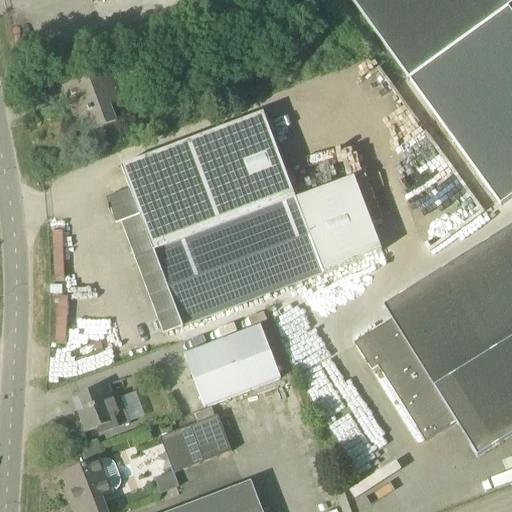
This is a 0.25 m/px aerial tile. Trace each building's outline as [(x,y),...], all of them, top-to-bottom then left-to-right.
[(89,0),(98,23),(117,16),(163,0),(89,0)] [(511,0),(353,0),(503,206),(511,199),(511,15),(508,10),(511,6),(511,0)] [(114,69),(71,85),(63,88),(81,137),(117,124),(110,106),(126,100),(114,69)] [(164,335),(183,328),(382,252),(355,179),(296,202),(263,114),(120,168),(129,191),(106,199),(111,215),(112,214),(116,225),(122,223),(164,335)] [(379,369),(415,426),(425,443),(457,424),(478,458),(511,436),(511,226),(384,307),(392,321),(355,345),(372,373),(379,369)] [(312,307),(284,319),(289,333),(303,327),(314,354),(341,343),(330,316),(318,321),(312,307)] [(204,409),(223,402),(281,380),(261,328),(185,357),(204,409)] [(119,414),(117,407),(109,386),(72,400),(78,414),(74,415),(82,436),(97,430),(99,437),(118,430),(113,416),(119,414)] [(198,425),(160,440),(174,476),(232,453),(218,417),(215,419),(211,409),(195,416),(198,425)] [(110,461),(108,461),(104,460),(101,462),(100,461),(87,466),(84,467),(65,475),(72,492),(75,500),(70,502),(74,511),(108,511),(105,503),(115,499),(113,493),(115,491),(117,490),(119,487),(120,485),(121,482),(120,480),(115,466),(114,464),(112,462),(110,461)] [(261,511),(251,484),(177,511),(261,511)]
